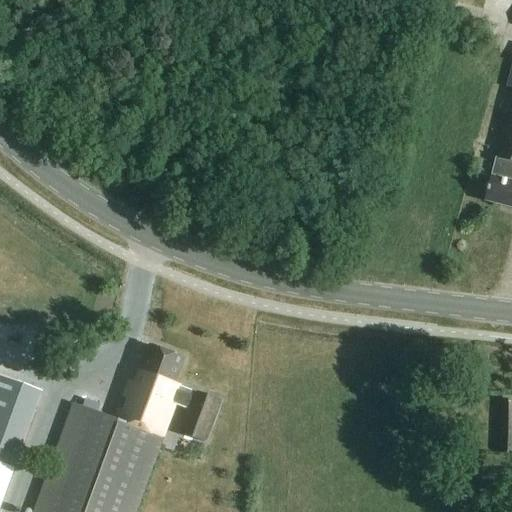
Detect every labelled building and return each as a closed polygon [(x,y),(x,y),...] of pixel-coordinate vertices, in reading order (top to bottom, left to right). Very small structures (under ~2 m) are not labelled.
[(511,88),(511,89),(484,202),(511,209),(511,88)] [(136,511),(164,438),(177,406),(186,410),(178,434),(206,444),(222,402),(176,384),(185,358),(149,344),(133,384),(128,382),(123,397),(127,399),(122,411),(119,409),(115,419),(88,409),(76,405),(73,404),(34,511),(136,511)] [(81,394),(76,405),(88,409),(92,398),(81,394)] [(511,402),(501,403),(500,453),(511,453),(511,402)] [(0,463),(0,506),(14,469),(0,463)]
